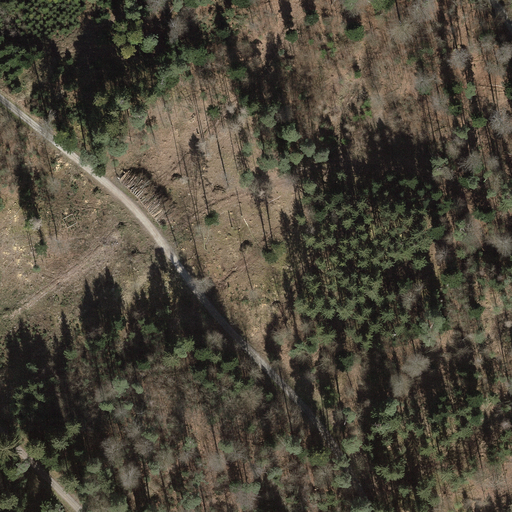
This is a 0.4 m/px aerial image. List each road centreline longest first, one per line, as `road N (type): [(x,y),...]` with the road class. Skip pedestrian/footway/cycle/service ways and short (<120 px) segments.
road 1 (track): [(0,101),(130,206),(222,322),(305,409),(371,511)]
road 2 (track): [(493,0),(386,24),(324,11),(257,22)]
road 3 (track): [(172,257),(128,301),(0,391)]
road 4 (track): [(511,216),(427,161),(351,97)]
